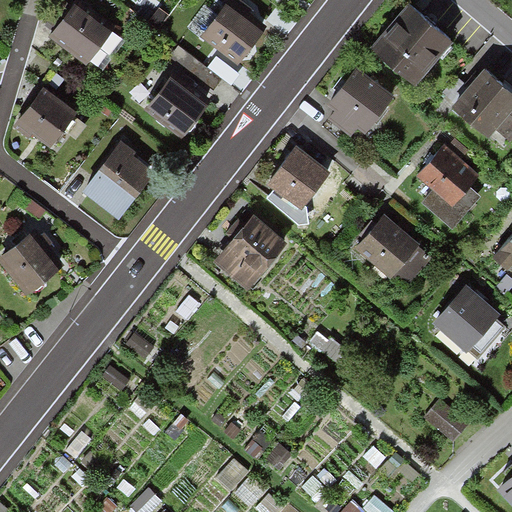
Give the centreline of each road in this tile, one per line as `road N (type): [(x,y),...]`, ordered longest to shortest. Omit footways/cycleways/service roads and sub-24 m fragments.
road 1 (tertiary): [(349,0),(140,267)]
road 2 (tertiary): [(140,267),(0,440)]
road 3 (residential): [(0,157),(140,267)]
